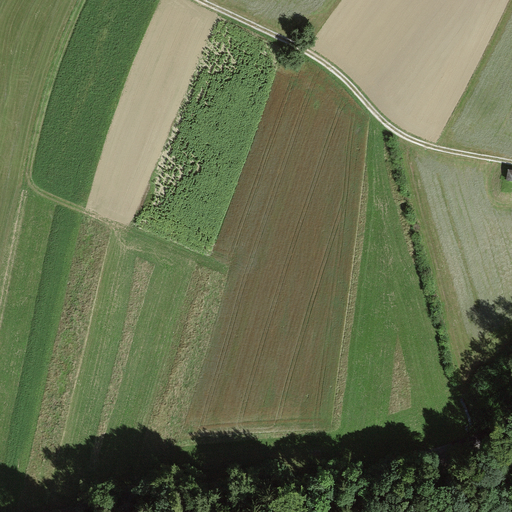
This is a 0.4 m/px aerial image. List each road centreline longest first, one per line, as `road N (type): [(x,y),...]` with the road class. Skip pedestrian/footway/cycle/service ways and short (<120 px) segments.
road 1 (track): [(198,0),(315,57),(392,130),(440,151),(511,161)]
road 2 (residential): [(348,511),(380,479),(511,421)]
